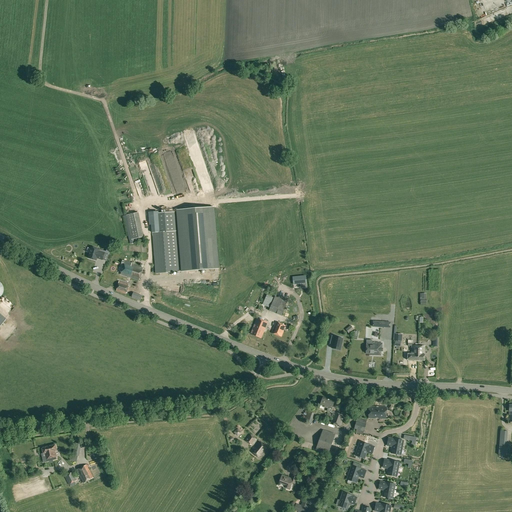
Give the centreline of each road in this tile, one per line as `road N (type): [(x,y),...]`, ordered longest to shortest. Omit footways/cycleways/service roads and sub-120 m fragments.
road 1 (primary): [(266,359),(81,281),(0,236)]
road 2 (unclassified): [(0,428),(212,404),(243,389),(266,359)]
road 3 (primary): [(418,385),(343,380),(266,359)]
road 4 (residential): [(366,500),(382,439),(414,419),(418,385)]
